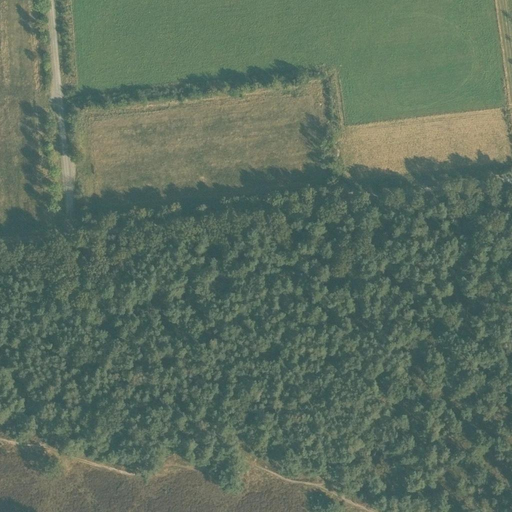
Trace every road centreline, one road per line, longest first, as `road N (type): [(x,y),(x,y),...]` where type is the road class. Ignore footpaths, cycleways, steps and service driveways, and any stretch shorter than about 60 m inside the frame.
road 1 (track): [(73,233),(505,180)]
road 2 (track): [(0,432),(157,470),(217,454),(264,463),(329,477),(360,498),(405,511)]
road 3 (track): [(48,0),(73,233)]
